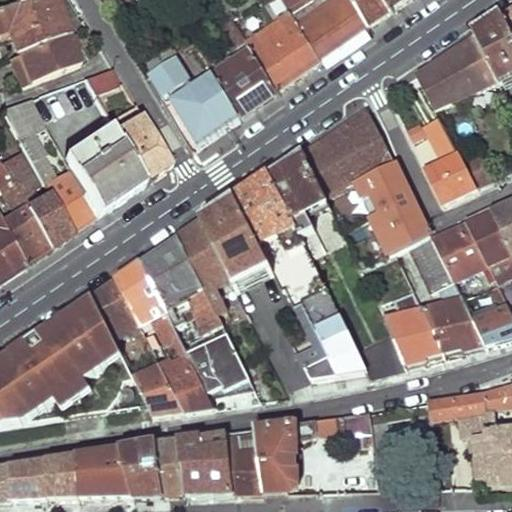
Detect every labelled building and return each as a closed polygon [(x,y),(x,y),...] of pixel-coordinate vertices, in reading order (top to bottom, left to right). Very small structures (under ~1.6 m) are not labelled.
[(0,0),(0,15),(17,9),(13,0),(0,0)] [(0,15),(0,33),(9,31),(19,57),(32,87),(83,68),(55,0),(38,0),(33,2),(17,9),(0,15)] [(283,0),(293,14),(311,2),(309,0),(283,0)] [(321,63),(369,31),(352,0),(321,0),(323,4),(297,23),(321,63)] [(380,24),(393,16),(383,0),(352,0),(369,31),(380,24)] [(402,9),(412,2),(410,0),(383,0),(393,16),(402,9)] [(297,23),(293,14),(248,47),(251,51),(279,96),(322,66),(321,63),(297,23)] [(511,33),(505,20),(490,30),(474,41),(499,86),(501,90),(511,84),(511,33)] [(225,28),(235,47),(245,41),(233,22),(225,28)] [(418,78),(436,115),(499,86),(474,41),(446,60),(418,78)] [(198,48),(209,65),(215,61),(205,43),(198,48)] [(191,52),(210,82),(217,78),(215,74),(209,65),(198,48),(191,52)] [(243,121),(279,96),(251,51),(215,74),(217,78),(243,121)] [(19,57),(8,61),(20,91),(32,87),(19,57)] [(149,80),(162,101),(175,92),(163,73),(149,80)] [(84,84),(92,97),(117,89),(113,75),(84,84)] [(174,107),(201,151),(243,121),(217,78),(210,82),(174,107)] [(50,199),(73,239),(97,222),(70,173),(53,183),(41,159),(44,157),(31,132),(41,127),(29,104),(2,114),(50,199)] [(108,123),(114,134),(140,121),(133,110),(108,123)] [(372,223),(392,262),(398,260),(410,253),(433,241),(369,114),(306,157),(326,205),(339,199),(353,193),(361,206),(373,201),(381,215),(388,212),(390,215),(372,223)] [(144,189),(170,171),(140,121),(114,134),(116,137),(144,189)] [(444,209),(477,193),(462,165),(445,133),(433,140),(445,167),(427,176),(431,184),(444,209)] [(70,173),(97,222),(144,189),(116,137),(66,167),(70,173)] [(2,164),(50,254),(73,239),(50,199),(37,207),(35,201),(42,196),(19,154),(2,164)] [(273,182),(314,263),(325,257),(308,222),(327,212),(326,205),(306,157),(273,182)] [(477,193),(494,185),(479,157),(462,165),(477,193)] [(2,226),(26,271),(38,263),(50,254),(2,164),(0,161),(0,198),(5,196),(16,218),(2,226)] [(286,295),(295,311),(302,308),(329,295),(314,263),(273,182),(238,206),(272,275),(281,297),(286,295)] [(327,212),(357,270),(369,262),(339,199),(326,205),(327,212)] [(229,283),(235,294),(272,275),(238,206),(202,230),(229,283)] [(493,214),(511,253),(511,206),(506,209),(493,214)] [(511,284),(511,253),(493,214),(468,225),(490,271),(502,266),(511,285),(511,284)] [(0,288),(1,288),(26,271),(2,226),(0,221),(0,288)] [(464,305),(477,299),(469,282),(490,271),(468,225),(450,233),(433,241),(456,287),(464,305)] [(181,245),(213,309),(222,304),(216,290),(229,283),(202,230),(181,245)] [(413,282),(423,302),(456,287),(433,241),(410,253),(422,277),(413,282)] [(186,304),(204,336),(222,329),(213,309),(181,245),(144,270),(167,315),(176,310),(186,304)] [(184,416),(216,412),(209,399),(189,357),(181,343),(167,315),(144,270),(117,288),(141,335),(156,329),(168,352),(164,355),(179,383),(170,387),(184,416)] [(96,302),(118,347),(132,341),(142,361),(153,356),(141,335),(117,288),(96,302)] [(485,348),(486,351),(505,347),(511,345),(511,317),(497,288),(490,293),(499,311),(486,317),(483,311),(470,317),(485,348)] [(343,380),(366,375),(329,295),(302,308),(304,311),(317,337),(322,335),(343,380)] [(0,433),(147,410),(135,385),(118,347),(96,302),(64,325),(37,344),(0,370),(0,433)] [(423,316),(441,356),(464,351),(465,354),(485,348),(470,317),(464,305),(423,316)] [(167,315),(181,343),(191,337),(176,310),(167,315)] [(302,359),(314,387),(343,380),(322,335),(317,337),(304,311),(298,314),(317,350),(302,359)] [(391,342),(405,369),(424,364),(424,360),(441,356),(423,316),(384,326),(391,342)] [(227,396),(250,386),(226,338),(189,357),(209,399),(224,393),(227,396)] [(364,353),(377,381),(405,374),(405,369),(391,342),(364,353)] [(152,422),(184,416),(170,387),(161,374),(135,385),(147,410),(152,422)] [(261,405),(279,402),(267,378),(250,386),(261,405)] [(490,483),(491,491),(511,490),(511,431),(497,432),(496,411),(511,409),(511,387),(486,395),(431,406),(434,425),(461,421),(463,442),(476,442),(479,484),(490,483)] [(511,409),(496,411),(497,432),(511,431),(511,409)] [(339,421),(341,441),(356,439),(358,449),(370,448),(374,443),(370,416),(339,421)] [(254,432),(262,499),(288,499),(288,494),(293,492),(296,490),(297,447),(307,446),(311,445),(315,443),(317,440),(319,437),(317,423),(254,432)] [(247,500),(262,499),(254,432),(228,437),(233,500),(247,500)] [(208,501),(233,500),(228,437),(202,441),(208,501)] [(185,501),(208,501),(202,441),(179,445),(185,501)] [(174,501),(185,501),(179,445),(157,447),(163,501),(174,501)] [(148,502),(163,501),(157,447),(123,454),(133,502),(148,502)] [(106,503),(133,502),(123,454),(79,460),(79,504),(106,503)] [(56,505),(79,504),(79,460),(12,469),(10,506),(56,505)] [(0,506),(10,506),(12,469),(0,471),(0,506)]
